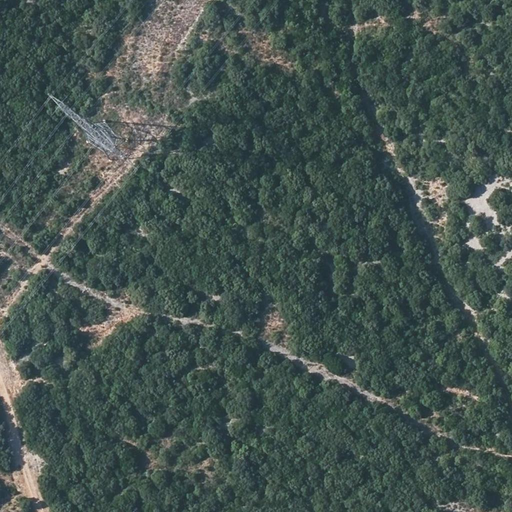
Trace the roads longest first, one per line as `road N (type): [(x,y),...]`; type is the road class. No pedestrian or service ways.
road 1 (track): [(43,264),(93,295),(251,337),(458,446),(511,461)]
road 2 (track): [(511,405),(442,279),(406,177),(363,93),(350,0)]
road 3 (track): [(0,382),(43,511)]
